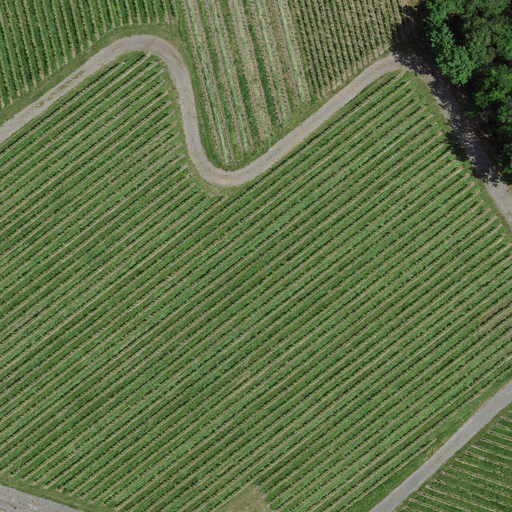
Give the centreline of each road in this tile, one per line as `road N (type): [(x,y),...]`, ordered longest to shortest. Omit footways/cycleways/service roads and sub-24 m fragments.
road 1 (track): [(0,133),(114,51),(146,42),(175,60),(200,161),(228,179),(406,60),(423,64),(511,215)]
road 2 (track): [(511,389),(380,511)]
